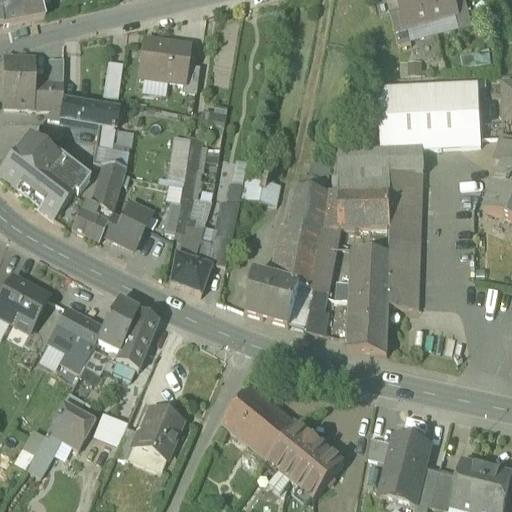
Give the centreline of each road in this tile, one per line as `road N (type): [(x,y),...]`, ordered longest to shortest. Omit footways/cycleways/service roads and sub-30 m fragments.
road 1 (secondary): [(493,408),(245,345),(12,230),(0,212)]
road 2 (residential): [(190,0),(0,45)]
road 3 (track): [(245,345),(174,511)]
